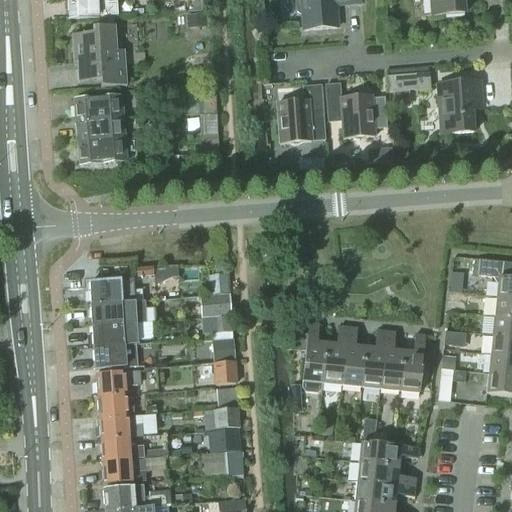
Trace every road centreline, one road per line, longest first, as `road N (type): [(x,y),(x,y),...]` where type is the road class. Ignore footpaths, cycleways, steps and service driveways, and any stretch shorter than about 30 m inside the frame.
road 1 (tertiary): [(28,229),(511,195)]
road 2 (residential): [(511,56),(293,73)]
road 3 (secondary): [(36,444),(28,229)]
road 4 (secondary): [(5,232),(36,444)]
road 5 (secondary): [(8,92),(0,131),(5,232)]
road 6 (secondary): [(28,229),(8,92)]
